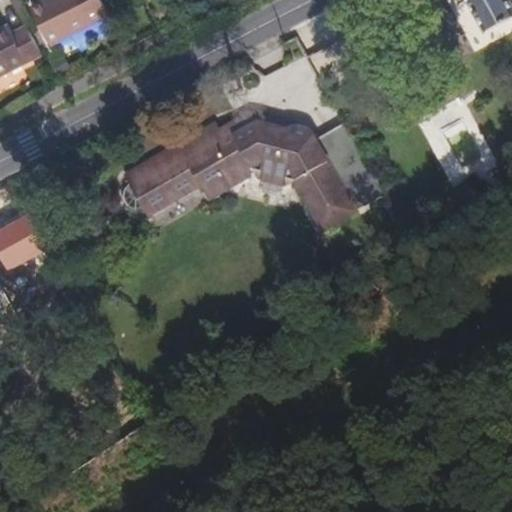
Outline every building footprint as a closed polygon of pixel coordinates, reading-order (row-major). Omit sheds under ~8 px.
[(110,15),(102,0),(54,0),(48,4),(46,1),(32,8),(52,45),(110,15)] [(511,0),(456,0),(460,7),(471,1),(488,32),(511,19),(511,0)] [(28,26),(14,33),(11,29),(0,34),(0,77),(43,55),(28,26)] [(387,196),(347,125),(317,142),(317,140),(316,139),(315,138),(315,137),(314,136),(313,135),(312,134),(311,134),(310,133),(309,132),(308,132),(307,131),(306,130),(305,130),(304,130),(302,129),(301,129),(300,129),(299,129),(298,129),(296,129),(295,129),(294,129),(293,129),(292,130),(290,130),(289,131),(288,131),(287,132),(252,122),(241,128),(238,123),(209,139),(205,132),(126,177),(148,217),(227,172),(231,179),(243,181),(250,177),(248,173),(295,183),(325,232),(387,196)] [(66,271),(42,226),(19,238),(41,278),(57,270),(59,274),(66,271)]
